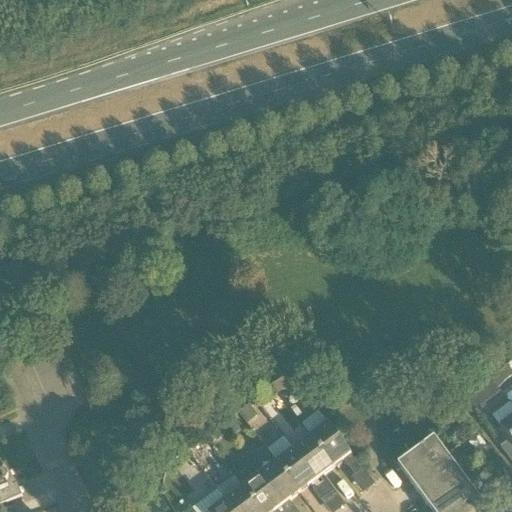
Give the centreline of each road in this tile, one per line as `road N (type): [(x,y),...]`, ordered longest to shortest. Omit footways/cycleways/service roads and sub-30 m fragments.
road 1 (primary): [(0,177),(511,21)]
road 2 (primary): [(377,0),(0,115)]
road 3 (residential): [(83,511),(19,372)]
